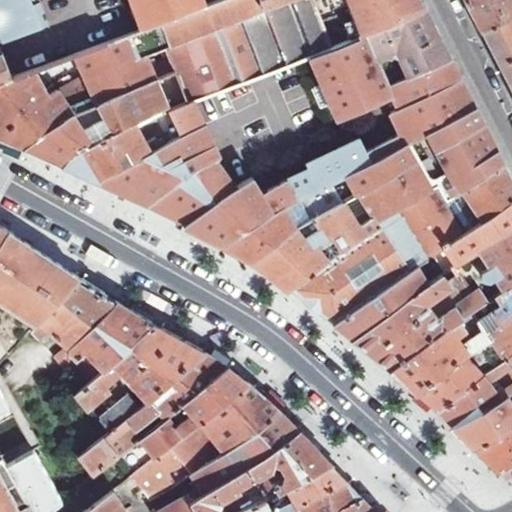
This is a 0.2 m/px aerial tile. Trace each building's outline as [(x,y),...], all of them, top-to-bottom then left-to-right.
[(185,103),(189,102),(304,56),(330,46),(310,0),(284,0),(261,8),(258,0),(212,0),(208,1),(142,27),(74,53),(91,95),(63,107),(55,89),(42,94),(31,70),(13,76),(0,81),(0,136),(23,147),(49,128),(73,113),(83,108),(169,72),(185,103)] [(0,0),(0,34),(2,40),(51,20),(42,0),(0,0)] [(131,0),(133,3),(139,0),(143,10),(136,12),(142,27),(208,1),(207,0),(131,0)] [(139,0),(133,3),(136,12),(143,10),(139,0)] [(284,0),(258,0),(261,8),(284,0)] [(310,0),(330,46),(364,33),(425,8),(420,0),(310,0)] [(511,0),(465,0),(469,5),(477,22),(482,31),(511,15),(511,0)] [(407,76),(450,57),(437,33),(425,8),(364,33),(375,58),(389,52),(398,56),(407,76)] [(511,15),(482,31),(511,89),(511,15)] [(329,105),(337,122),(391,97),(397,109),(460,78),(450,57),(407,76),(395,82),(387,85),(380,70),(375,58),(364,33),(330,46),(304,56),(319,87),(329,105)] [(0,81),(13,76),(4,52),(0,54),(0,81)] [(380,70),(387,85),(395,82),(388,66),(380,70)] [(32,151),(64,165),(70,153),(150,111),(165,103),(168,110),(185,103),(169,72),(83,108),(87,113),(99,107),(108,123),(85,134),(73,113),(49,128),(23,147),(32,151)] [(234,190),(186,222),(182,224),(204,236),(222,245),(273,212),(328,183),(474,106),(469,95),(460,78),(397,109),(388,113),(399,132),(365,150),(359,139),(305,164),(307,167),(260,194),(251,179),(234,190)] [(319,87),(308,92),(318,110),(329,105),(319,87)] [(168,139),(157,145),(106,171),(95,179),(129,195),(135,197),(186,222),(234,190),(215,163),(219,160),(189,102),(185,103),(168,110),(180,134),(168,139)] [(341,203),(356,194),(483,123),(474,106),(328,183),(341,203)] [(88,176),(95,179),(106,171),(157,145),(151,134),(160,129),(150,111),(70,153),(64,165),(88,176)] [(458,191),(503,162),(500,155),(483,123),(356,194),(376,228),(436,185),(449,175),(458,191)] [(157,145),(168,139),(163,128),(160,129),(151,134),(157,145)] [(333,324),(334,324),(422,263),(444,247),(511,199),(511,178),(511,177),(503,162),(458,191),(445,199),(436,185),(376,228),(343,251),(328,261),(288,290),(312,308),(333,324)] [(445,199),(458,191),(449,175),(436,185),(445,199)] [(244,257),(251,260),(320,216),(341,203),(328,183),(273,212),(222,245),(244,257)] [(341,203),(320,216),(332,236),(343,251),(376,228),(356,194),(341,203)] [(511,199),(444,247),(456,265),(461,262),(478,250),(511,227),(511,199)] [(320,216),(251,260),(261,268),(276,280),(288,290),(328,261),(317,245),(332,236),(320,216)] [(511,227),(478,250),(489,267),(481,272),(478,278),(482,282),(491,281),(496,278),(503,289),(511,283),(511,227)] [(0,301),(8,307),(58,262),(49,256),(22,239),(6,229),(0,235),(0,301)] [(343,251),(332,236),(317,245),(328,261),(343,251)] [(35,324),(81,277),(68,269),(58,262),(8,307),(35,324)] [(381,363),(388,369),(460,320),(487,301),(478,290),(436,320),(426,304),(457,283),(454,278),(459,274),(465,267),(461,262),(456,265),(427,285),(353,339),(352,340),(360,346),(381,363)] [(348,334),(353,339),(427,285),(419,271),(424,267),(422,263),(334,324),(348,334)] [(68,347),(117,300),(110,295),(81,277),(35,324),(31,328),(38,336),(47,327),(68,347)] [(511,283),(503,289),(496,295),(501,302),(494,308),(503,320),(511,313),(511,283)] [(81,387),(153,323),(137,313),(123,304),(117,300),(68,347),(55,359),(81,387)] [(410,387),(416,392),(480,346),(490,339),(485,332),(503,320),(494,308),(477,319),(483,328),(460,343),(456,337),(463,332),(465,327),(460,320),(388,369),(410,387)] [(485,332),(490,339),(505,361),(511,355),(511,313),(503,320),(485,332)] [(110,429),(204,351),(159,327),(153,323),(81,387),(77,390),(90,405),(114,384),(111,379),(120,372),(136,388),(128,395),(127,394),(100,417),(110,429)] [(495,358),(475,371),(480,378),(505,361),(490,339),(480,346),(484,352),(488,349),(495,358)] [(430,405),(434,409),(480,378),(475,371),(469,362),(484,352),(480,346),(416,392),(420,396),(430,405)] [(183,402),(227,366),(210,355),(204,351),(110,429),(77,456),(92,474),(116,455),(139,437),(132,427),(155,409),(162,418),(166,415),(183,402)] [(439,413),(453,427),(504,394),(500,389),(497,388),(492,391),(487,383),(507,370),(511,377),(511,355),(505,361),(480,378),(434,409),(439,413)] [(150,453),(153,457),(247,382),(244,379),(227,366),(183,402),(190,412),(173,425),(166,415),(162,418),(139,437),(116,455),(128,471),(150,453)] [(152,499),(191,475),(219,457),(280,412),(270,403),(254,388),(247,382),(153,457),(132,474),(152,499)] [(511,422),(511,407),(507,400),(511,397),(511,389),(504,394),(453,427),(459,433),(472,446),(511,422)] [(0,511),(44,511),(61,499),(50,478),(33,449),(7,464),(1,454),(0,452),(0,411),(9,407),(0,391),(0,511)] [(191,475),(199,489),(203,495),(299,431),(294,426),(285,416),(280,412),(219,457),(191,475)] [(511,441),(511,422),(472,446),(475,449),(481,455),(484,458),(511,441)] [(197,511),(218,511),(216,508),(220,501),(239,489),(238,487),(249,480),(251,475),(258,477),(271,469),(273,462),(281,464),(287,474),(283,481),(277,478),(263,486),(261,493),(263,500),(330,464),(323,456),(315,448),(299,431),(203,495),(192,502),(197,511)] [(511,463),(511,441),(484,458),(497,472),(503,469),(511,463)] [(278,511),(345,480),(341,476),(333,468),(330,464),(263,500),(239,511),(278,511)] [(330,511),(361,498),(357,494),(347,483),(345,480),(278,511),(330,511)] [(126,511),(113,489),(84,511),(126,511)] [(156,511),(197,511),(192,502),(203,495),(199,489),(156,511)] [(373,511),(369,507),(364,501),(361,498),(330,511),(373,511)]
